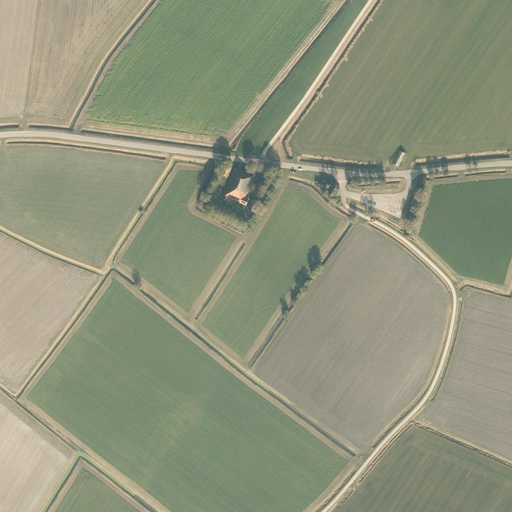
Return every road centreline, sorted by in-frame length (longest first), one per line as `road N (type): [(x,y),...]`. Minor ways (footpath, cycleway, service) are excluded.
road 1 (unclassified): [(323,511),(424,399),(455,304),(446,278),(418,251),(346,205),(341,172)]
road 2 (unclassified): [(0,134),(260,162)]
road 3 (unclassified): [(260,162),(273,129),(295,113),(374,0)]
road 4 (unclassified): [(511,163),(341,172)]
